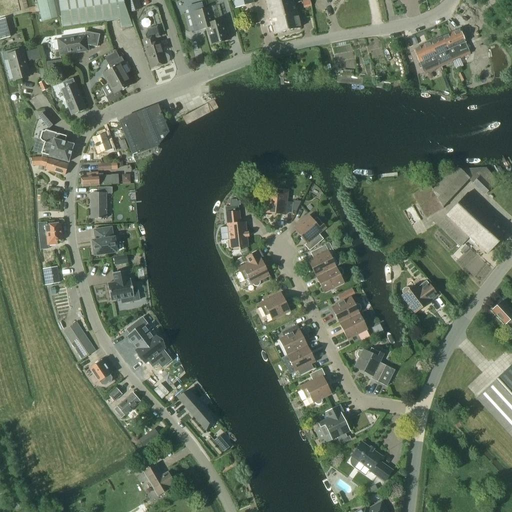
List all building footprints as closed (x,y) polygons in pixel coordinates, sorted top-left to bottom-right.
[(129,18),(122,0),(36,0),(42,22),(59,19),(62,29),(118,20),(129,18)] [(253,0),(232,0),(234,8),(254,3),(253,0)] [(300,27),(293,0),(265,0),(275,34),(300,27)] [(201,3),(187,7),(194,31),(199,30),(206,28),(211,44),(229,39),(223,19),(213,22),(209,8),(203,9),(201,3)] [(0,39),(12,37),(7,18),(0,19),(0,39)] [(156,43),(155,39),(161,37),(158,26),(146,30),(143,35),(144,40),(143,41),(151,68),(164,64),(164,63),(167,62),(169,60),(169,58),(168,57),(167,55),(165,54),(163,55),(159,42),(156,43)] [(452,33),(441,37),(447,50),(452,61),(470,53),(460,30),(452,33)] [(85,31),(84,35),(57,39),(60,55),(88,51),(87,45),(97,47),(100,35),(85,31)] [(441,37),(429,43),(439,67),(452,61),(447,50),(441,37)] [(439,67),(429,43),(419,47),(420,48),(414,50),(424,74),(439,67)] [(4,61),(8,60),(14,81),(29,77),(22,51),(19,51),(19,49),(2,53),(4,61)] [(38,49),(26,52),(29,62),(41,59),(38,49)] [(104,58),(110,69),(102,73),(108,84),(126,74),(121,65),(125,63),(121,57),(120,58),(116,51),(104,58)] [(102,87),(107,96),(105,97),(109,103),(122,96),(120,92),(132,85),(126,74),(108,84),(102,87)] [(85,109),(75,84),(73,79),(63,83),(65,88),(61,90),(71,115),(85,109)] [(39,83),(43,91),(48,88),(45,81),(39,83)] [(119,120),(132,154),(137,152),(138,153),(159,145),(168,132),(157,104),(119,120)] [(56,122),(46,110),(39,117),(49,129),(56,122)] [(41,154),(48,156),(48,157),(68,163),(73,145),(64,143),(66,135),(59,133),(58,134),(45,130),(45,131),(42,132),(40,139),(42,141),(44,142),(41,154)] [(112,152),(111,149),(105,134),(93,138),(99,153),(105,151),(106,154),(112,152)] [(124,140),(118,142),(122,151),(128,149),(124,140)] [(67,164),(48,159),(42,158),(32,158),(32,165),(41,165),(46,166),(45,170),(64,175),(67,164)] [(435,196),(418,204),(426,218),(443,208),(442,207),(467,180),(472,184),(480,176),(492,188),(498,182),(486,168),(462,169),(459,166),(451,168),(431,189),(435,196)] [(118,174),(115,174),(110,175),(98,176),(98,173),(88,173),(88,177),(81,177),(81,186),(99,185),(118,184),(118,174)] [(480,176),(472,184),(484,196),(485,196),(487,193),(492,188),(480,176)] [(98,187),(97,193),(90,193),(91,219),(106,219),(106,194),(112,194),(112,187),(98,187)] [(273,194),(266,194),(264,213),(285,215),(288,191),(283,190),(274,189),(273,194)] [(446,215),(470,237),(487,254),(508,232),(467,193),(446,215)] [(293,201),(292,211),(296,212),(300,202),(293,201)] [(229,240),(227,240),(228,251),(230,252),(240,251),(239,248),(248,247),(247,237),(249,237),(248,232),(246,232),(245,222),(240,223),(239,211),(225,213),(226,226),(228,226),(229,240)] [(313,221),(308,215),(293,228),(306,243),(304,245),(309,251),(323,239),(319,234),(326,228),(323,225),(317,217),(313,221)] [(460,248),(470,237),(446,215),(437,225),(460,248)] [(41,236),(47,235),(47,245),(57,244),(57,241),(63,241),(61,225),(47,226),(47,222),(37,223),(38,231),(41,231),(41,236)] [(93,241),(95,255),(116,252),(116,249),(118,249),(117,241),(115,241),(114,238),(113,238),(112,228),(95,230),(96,241),(93,241)] [(313,258),(308,260),(316,277),(335,267),(328,251),(325,252),(322,247),(310,253),(313,258)] [(263,257),(259,250),(245,258),(248,264),(238,268),(240,272),(244,281),(249,279),(252,284),(253,284),(254,286),(255,286),(257,286),(258,285),(260,284),(260,282),(259,280),(269,275),(260,258),(263,257)] [(111,257),(113,268),(132,264),(130,254),(111,257)] [(47,284),(60,282),(57,267),(45,269),(47,284)] [(336,268),(335,267),(316,277),(324,293),(343,283),(340,276),(342,275),(342,274),(342,272),(342,270),(341,269),(339,268),(336,268)] [(122,303),(139,300),(137,286),(132,287),(131,279),(129,279),(127,270),(113,273),(115,282),(108,283),(111,300),(121,299),(122,303)] [(427,280),(418,287),(416,285),(410,289),(407,288),(406,287),(404,288),(403,289),(402,290),(402,293),(403,295),(401,296),(414,313),(438,296),(427,280)] [(352,289),(337,296),(340,301),(354,294),(352,289)] [(265,317),(269,314),(272,320),(290,312),(280,293),(258,304),(265,317)] [(339,323),(359,314),(358,312),(360,311),(360,309),(360,307),(359,305),(358,304),(356,304),(354,304),(351,298),(331,307),(339,323)] [(511,328),(511,313),(501,302),(492,310),(504,324),(505,323),(511,330),(511,328)] [(366,330),(359,314),(339,323),(347,339),(366,330)] [(132,335),(126,339),(134,348),(145,340),(150,337),(144,328),(151,321),(145,315),(129,328),(132,335)] [(76,322),(75,323),(63,331),(82,360),(96,351),(76,322)] [(283,337),(279,339),(287,355),(307,346),(302,337),(304,335),(301,328),(299,329),(298,330),(296,326),(281,333),(283,337)] [(152,338),(135,349),(141,354),(137,355),(145,364),(166,350),(163,342),(156,339),(153,342),(152,338)] [(287,355),(281,358),(289,374),(297,370),(300,376),(313,369),(311,364),(315,362),(307,346),(287,355)] [(378,382),(385,366),(379,363),(383,354),(379,353),(380,353),(371,348),(368,353),(363,350),(361,350),(359,351),(358,351),(357,353),(357,355),(357,356),(359,358),(354,367),(372,376),(370,378),(378,382)] [(101,360),(89,368),(99,383),(100,382),(102,385),(106,386),(112,382),(112,378),(110,375),(111,375),(101,360)] [(511,364),(476,397),(475,398),(511,438),(511,364)] [(312,381),(300,387),(302,390),(306,400),(311,397),(313,403),(315,402),(315,403),(317,404),(318,404),(320,404),(321,403),(321,401),(322,401),(322,398),(331,394),(322,376),(325,375),(321,368),(313,373),(309,375),(312,381)] [(108,395),(114,401),(114,402),(122,394),(116,387),(108,395)] [(176,397),(206,432),(206,431),(204,430),(211,415),(212,417),(189,390),(189,391),(179,400),(176,397)] [(132,392),(118,405),(117,406),(113,409),(122,418),(140,401),(132,392)] [(456,417),(464,410),(455,400),(447,408),(456,417)] [(330,417),(318,423),(320,427),(325,436),(329,433),(332,439),(333,439),(337,437),(340,444),(350,439),(349,436),(347,437),(345,433),(347,432),(349,431),(341,413),(343,412),(340,405),(328,411),(330,417)] [(151,426),(142,436),(145,439),(154,430),(151,426)] [(351,456),(351,457),(370,470),(369,471),(384,482),(392,470),(378,461),(381,456),(361,442),(351,456)] [(168,472),(162,476),(155,464),(144,471),(157,495),(169,489),(168,486),(174,483),(168,472)] [(372,486),(367,488),(369,494),(374,492),(377,490),(375,485),(372,486)] [(379,499),(376,492),(365,499),(369,505),(379,499)] [(385,511),(381,503),(367,511),(365,508),(358,511),(385,511)]
